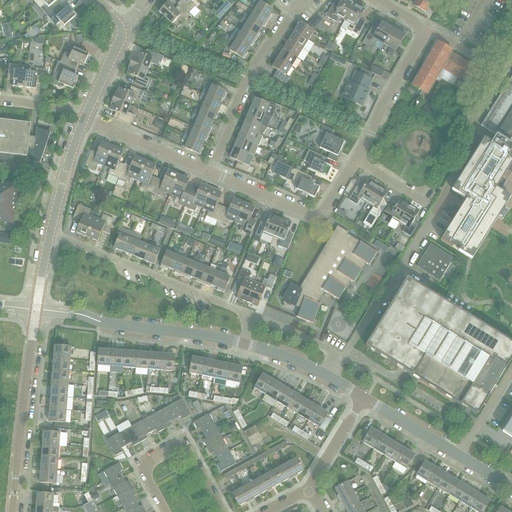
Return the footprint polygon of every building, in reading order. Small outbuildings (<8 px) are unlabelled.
[(47,16),(47,17),(60,6),(56,1),(57,0),(41,0),(45,4),(40,8),(47,16)] [(180,0),(177,4),(178,5),(187,14),(195,6),(189,1),(190,0),(180,0)] [(257,6),(253,11),(268,20),(272,14),(270,13),(272,9),(260,1),(260,2),(257,0),(253,0),(252,2),(257,6)] [(339,17),(344,20),(354,4),(347,0),(342,0),(338,7),(333,3),(325,16),(336,22),(339,17)] [(416,0),(413,6),(425,12),(431,0),(416,0)] [(189,15),(187,14),(178,5),(174,9),(167,3),(159,11),(172,24),(177,19),(181,23),(189,15)] [(344,20),(340,27),(346,30),(347,29),(358,35),(365,22),(359,19),(364,10),(354,4),(344,20)] [(64,10),(60,6),(47,17),(55,26),(60,22),(64,26),(68,23),(74,29),(80,28),(78,23),(79,22),(75,17),(76,16),(68,6),(64,10)] [(245,14),(242,18),(260,29),(262,26),(264,27),(268,20),(253,11),(250,17),(245,14)] [(245,25),(241,31),(256,40),(260,33),(258,32),(260,29),(242,18),(240,22),(245,25)] [(369,31),(362,43),(368,46),(369,44),(380,50),(384,44),(394,27),(382,20),(375,34),(369,31)] [(299,24),(294,31),(308,40),(311,35),(315,38),(318,33),(306,26),(300,22),(299,24)] [(405,33),(394,27),(384,44),(390,48),(387,54),(391,57),(405,33)] [(201,30),(197,34),(201,39),(206,34),(201,30)] [(35,37),(30,31),(23,37),(24,39),(35,37)] [(233,33),(230,37),(248,48),(250,45),(252,46),(256,40),(241,31),(238,36),(233,33)] [(294,31),(289,40),(302,49),(308,40),(294,31)] [(84,42),(82,34),(75,36),(77,44),(84,42)] [(246,51),(248,48),(230,37),(228,41),(233,44),(229,50),(243,59),(248,52),(246,51)] [(289,40),(283,49),(297,58),(302,49),(289,40)] [(333,52),(337,45),(329,41),(325,48),(333,52)] [(469,84),(477,69),(451,53),(452,50),(437,42),(412,86),(427,94),(442,68),(469,84)] [(58,61),(75,69),(78,64),(83,66),(88,54),(73,47),(71,54),(65,51),(60,62),(58,61)] [(283,49),(277,58),(291,67),(297,58),(283,49)] [(133,56),(130,62),(147,69),(150,63),(157,66),(159,62),(161,63),(163,57),(148,50),(146,56),(136,51),(134,57),(133,56)] [(332,55),(329,59),(345,66),(347,62),(346,61),(332,55)] [(54,60),(46,56),(45,62),(51,65),(54,60)] [(289,77),(286,75),(291,67),(277,58),(272,67),(277,70),(273,76),(286,83),(289,77)] [(75,69),(58,61),(53,73),(56,74),(53,80),(52,82),(53,83),(54,84),(56,85),(57,84),(58,83),(73,89),(78,77),(73,75),(75,69)] [(145,76),(147,69),(130,62),(128,68),(129,69),(127,74),(136,78),(134,83),(147,89),(151,79),(145,76)] [(12,87),(24,88),(26,72),(27,66),(9,63),(7,80),(13,81),(12,87)] [(44,70),(33,68),(33,66),(27,66),(26,72),(24,88),(36,89),(36,84),(42,84),(44,70)] [(381,77),(384,71),(373,66),(370,72),(381,77)] [(367,90),(372,79),(356,72),(351,83),(349,82),(342,97),(349,101),(349,103),(353,105),(355,103),(362,106),(369,91),(367,90)] [(500,191),(511,171),(511,75),(480,125),(496,135),(491,143),(484,139),(452,190),(466,199),(462,206),(440,240),(452,247),(454,245),(460,249),(458,251),(468,257),(471,259),(493,224),(510,198),(500,191)] [(203,89),(201,93),(220,102),(222,98),(224,99),(227,91),(211,85),(209,91),(203,89)] [(115,92),(113,98),(130,105),(133,99),(140,102),(144,92),(130,86),(128,92),(118,88),(116,93),(115,92)] [(205,100),(202,106),(218,113),(221,106),(219,105),(220,102),(201,93),(200,98),(205,100)] [(127,112),(130,105),(113,98),(110,104),(111,105),(109,110),(119,114),(116,119),(130,125),(134,115),(127,112)] [(255,98),(250,108),(264,114),(272,117),(275,119),(277,115),(274,113),(276,107),(269,104),(255,98)] [(425,104),(422,110),(429,114),(432,108),(425,104)] [(179,117),(185,113),(180,106),(174,111),(179,117)] [(194,110),(192,114),(211,122),(213,119),(215,120),(218,113),(202,106),(200,112),(194,110)] [(250,108),(246,118),(267,127),(272,117),(250,108)] [(433,108),(430,114),(436,117),(439,111),(433,108)] [(196,121),(193,127),(209,134),(212,127),(210,126),(211,122),(192,114),(190,119),(196,121)] [(246,118),(242,128),(260,136),(261,133),(264,134),(267,127),(246,118)] [(0,157),(11,159),(12,155),(26,156),(26,155),(32,156),(31,162),(40,163),(50,132),(35,128),(34,137),(29,137),(30,124),(0,119),(0,157)] [(158,120),(155,127),(160,129),(163,122),(158,120)] [(282,121),(277,131),(285,135),(290,126),(286,124),(282,121)] [(337,156),(344,142),(331,136),(333,131),(323,126),(321,129),(326,132),(319,148),(337,156)] [(185,131),(184,135),(203,143),(204,140),(206,141),(209,134),(193,127),(191,133),(185,131)] [(242,128),(238,138),(258,147),(263,137),(260,136),(242,128)] [(164,131),(161,138),(167,141),(170,134),(164,131)] [(201,147),(203,143),(184,135),(182,140),(187,142),(184,148),(200,155),(203,148),(201,147)] [(238,138),(233,148),(247,154),(253,156),(254,157),(258,147),(238,138)] [(98,164),(104,166),(112,147),(101,142),(96,155),(90,152),(84,166),(95,171),(98,164)] [(107,174),(118,178),(123,166),(117,164),(123,151),(112,147),(104,166),(110,169),(107,174)] [(233,148),(229,158),(237,162),(235,167),(246,172),(253,156),(247,154),(233,148)] [(327,178),(332,167),(323,163),(326,158),(308,150),(303,161),(309,163),(307,169),(327,178)] [(131,178),(137,180),(145,161),(134,156),(129,169),(123,166),(118,178),(129,183),(131,178)] [(140,188),(151,193),(156,180),(150,178),(156,166),(145,161),(137,180),(143,183),(140,188)] [(314,198),(319,187),(311,183),(314,178),(292,168),(287,179),(297,183),(295,189),(299,191),(308,195),(314,198)] [(164,192),(169,194),(178,175),(167,170),(162,183),(156,180),(151,193),(162,197),(164,192)] [(173,202),(184,207),(189,195),(183,192),(189,180),(178,175),(169,194),(175,197),(173,202)] [(360,199),(367,203),(377,186),(367,180),(361,189),(356,186),(348,200),(356,205),(360,199)] [(0,221),(13,223),(17,184),(0,181),(0,221)] [(197,206),(202,208),(211,189),(200,184),(195,197),(189,195),(184,207),(194,211),(197,206)] [(387,192),(377,186),(367,203),(373,207),(363,223),(371,228),(378,217),(379,217),(386,205),(381,202),(387,192)] [(206,216),(217,221),(222,209),(216,206),(222,194),(211,189),(202,208),(208,211),(206,216)] [(299,191),(296,196),(305,200),(308,195),(299,191)] [(230,220),(235,223),(244,203),(233,198),(228,211),(222,209),(217,221),(227,225),(230,220)] [(392,218),(398,222),(409,205),(399,199),(393,209),(388,206),(379,219),(388,224),(392,218)] [(255,208),(244,203),(235,223),(241,225),(239,230),(250,235),(255,223),(249,220),(255,208)] [(76,232),(86,237),(94,217),(89,215),(91,210),(78,204),(73,217),(81,220),(76,232)] [(419,211),(409,205),(398,222),(405,226),(402,232),(410,237),(418,224),(413,221),(419,211)] [(101,220),(94,217),(86,237),(97,241),(103,229),(108,231),(113,219),(103,214),(101,220)] [(262,233),(273,237),(280,219),(270,214),(265,224),(260,222),(255,234),(261,237),(262,233)] [(291,223),(280,219),(273,237),(280,240),(278,246),(287,249),(293,235),(287,233),(291,223)] [(295,307),(296,306),(300,308),(297,317),(312,323),(320,304),(316,302),(318,297),(315,295),(318,291),(321,292),(322,290),(338,299),(346,287),(344,286),(348,279),(353,282),(361,269),(360,269),(364,262),(369,265),(377,252),(344,232),(345,231),(337,226),(299,288),(291,283),(282,298),(284,303),(295,307)] [(113,248),(115,248),(124,252),(132,232),(119,227),(115,235),(118,236),(113,248)] [(142,236),(132,232),(124,252),(134,256),(139,242),(142,236)] [(0,233),(0,242),(9,244),(11,235),(0,233)] [(218,240),(215,246),(222,249),(225,243),(218,240)] [(149,246),(139,242),(134,256),(144,260),(149,246)] [(149,246),(144,260),(154,264),(160,250),(153,248),(154,244),(151,242),(149,246)] [(382,244),(379,249),(385,253),(388,248),(382,244)] [(453,259),(430,244),(416,266),(439,281),(444,273),(449,276),(455,267),(450,264),(453,259)] [(228,246),(226,250),(239,255),(240,251),(228,246)] [(175,248),(173,254),(166,251),(160,267),(167,270),(168,268),(171,269),(179,250),(175,248)] [(174,273),(181,276),(187,260),(181,257),(183,252),(179,250),(171,269),(175,271),(174,273)] [(189,276),(192,278),(200,259),(196,257),(194,262),(187,260),(181,276),(188,278),(189,276)] [(276,257),(273,263),(281,266),(283,260),(276,257)] [(195,281),(202,284),(208,268),(202,266),(205,260),(200,259),(192,278),(196,279),(195,281)] [(210,285),(213,286),(221,267),(217,265),(215,271),(208,268),(202,284),(209,287),(210,285)] [(226,269),(221,267),(213,286),(217,288),(216,290),(224,293),(230,277),(223,274),(226,269)] [(237,298),(247,302),(255,282),(250,280),(248,278),(251,273),(241,269),(236,282),(242,284),(236,298),(237,299),(237,298)] [(285,270),(283,275),(290,278),(292,273),(285,270)] [(260,284),(255,282),(247,302),(256,306),(257,307),(265,287),(270,289),(275,277),(269,275),(267,280),(264,279),(262,284),(260,284)] [(477,415),(511,357),(511,342),(407,278),(365,346),(477,415)] [(54,346),(53,359),(70,360),(71,347),(54,346)] [(97,365),(110,366),(111,350),(98,349),(97,365)] [(110,366),(123,367),(124,351),(111,350),(110,366)] [(123,367),(135,368),(136,352),(124,351),(123,367)] [(135,368),(148,369),(149,353),(136,352),(135,368)] [(148,369),(160,370),(161,354),(149,353),(148,369)] [(174,355),(161,354),(160,370),(173,371),(173,368),(174,360),(174,355)] [(189,373),(202,376),(205,360),(192,357),(189,373)] [(53,359),(52,371),(69,373),(70,360),(53,359)] [(202,376),(214,378),(217,362),(205,360),(202,376)] [(214,378),(226,381),(229,365),(217,362),(214,378)] [(242,367),(229,365),(226,381),(225,386),(238,389),(239,383),(242,367)] [(52,371),(51,384),(68,385),(69,373),(52,371)] [(254,388),(265,395),(274,381),(263,374),(254,388)] [(265,395),(276,401),(284,387),(274,381),(265,395)] [(51,384),(50,396),(67,397),(68,385),(51,384)] [(276,401),(287,408),(295,394),(284,387),(276,401)] [(287,408),(297,414),(306,400),(295,394),(287,408)] [(50,396),(49,409),(66,410),(67,397),(50,396)] [(181,400),(168,407),(175,419),(180,416),(182,419),(189,415),(181,400)] [(297,414),(308,421),(317,407),(306,400),(297,414)] [(197,413),(203,410),(198,401),(196,401),(192,403),(197,413)] [(168,407),(156,413),(164,429),(171,425),(170,422),(175,419),(168,407)] [(328,413),(317,407),(308,421),(319,428),(328,413)] [(65,423),(66,410),(49,409),(48,422),(65,423)] [(238,411),(233,413),(237,421),(242,419),(238,411)] [(100,413),(95,416),(98,421),(103,418),(100,413)] [(156,413),(144,420),(150,432),(156,429),(158,433),(164,429),(156,413)] [(203,433),(215,427),(209,414),(193,422),(197,430),(200,428),(203,433)] [(273,414),(270,418),(278,422),(280,418),(273,414)] [(511,416),(503,431),(511,436),(511,416)] [(280,418),(278,422),(286,427),(288,423),(280,418)] [(242,419),(237,421),(242,429),(246,427),(242,419)] [(144,420),(131,426),(140,442),(147,438),(145,435),(150,432),(144,420)] [(131,426),(119,433),(126,446),(131,443),(133,446),(140,442),(131,426)] [(255,426),(243,432),(247,439),(259,433),(255,426)] [(202,440),(206,447),(222,439),(215,427),(203,433),(206,439),(202,440)] [(294,427),(292,431),(299,436),(302,431),(294,427)] [(362,442),(373,449),(382,435),(371,428),(362,442)] [(302,431),(299,436),(307,440),(310,436),(302,431)] [(43,432),(42,445),(59,446),(66,446),(67,434),(60,433),(47,432),(43,432)] [(122,452),(120,449),(126,446),(119,433),(106,440),(115,456),(122,452)] [(259,433),(247,439),(251,446),(262,440),(259,433)] [(373,449),(384,455),(393,441),(382,435),(373,449)] [(210,454),(213,453),(216,458),(229,451),(222,439),(206,447),(210,454)] [(262,440),(251,446),(255,453),(266,447),(262,440)] [(384,455),(395,462),(403,448),(393,441),(384,455)] [(276,446),(279,451),(287,446),(285,442),(276,446)] [(42,445),(41,457),(58,459),(59,446),(42,445)] [(265,452),(268,457),(279,451),(276,446),(265,452)] [(414,454),(403,448),(395,462),(406,468),(414,454)] [(235,464),(229,451),(216,458),(219,463),(216,465),(220,472),(235,464)] [(255,458),(257,463),(268,457),(265,452),(255,458)] [(41,457),(40,470),(56,471),(58,459),(41,457)] [(244,464),(246,469),(257,463),(255,458),(244,464)] [(297,458),(285,464),(292,477),(304,471),(297,458)] [(357,459),(354,463),(362,468),(365,463),(357,459)] [(419,459),(413,471),(417,473),(416,475),(427,482),(435,468),(424,461),(424,462),(419,459)] [(103,471),(110,484),(123,477),(119,471),(123,470),(119,462),(103,471)] [(365,463),(362,468),(370,472),(373,468),(365,463)] [(233,470),(236,474),(246,469),(244,464),(233,470)] [(285,464),(275,470),(282,482),(292,477),(285,464)] [(427,482),(438,488),(446,474),(435,468),(427,482)] [(55,484),(56,471),(40,470),(39,483),(55,484)] [(224,475),(227,479),(236,474),(233,470),(224,475)] [(275,470),(264,475),(271,488),(282,482),(275,470)] [(438,488),(449,494),(457,481),(446,474),(438,488)] [(264,475),(253,481),(260,494),(271,488),(264,475)] [(365,475),(361,477),(365,486),(370,483),(365,475)] [(110,484),(117,496),(132,487),(129,480),(125,482),(123,477),(110,484)] [(377,477),(372,479),(376,487),(381,485),(377,477)] [(253,481),(243,487),(250,500),(260,494),(253,481)] [(449,494),(459,501),(468,487),(457,481),(449,494)] [(334,489),(340,500),(353,493),(347,482),(334,489)] [(370,483),(365,486),(371,497),(376,494),(370,483)] [(95,485),(88,488),(91,493),(98,490),(95,485)] [(381,485),(376,487),(381,495),(385,493),(381,485)] [(117,496),(123,508),(136,501),(133,496),(136,494),(132,487),(117,496)] [(238,506),(250,500),(243,487),(232,493),(238,506)] [(459,501),(470,507),(478,494),(468,487),(459,501)] [(96,491),(90,494),(93,499),(99,496),(96,491)] [(37,493),(36,506),(58,508),(59,504),(52,503),(53,494),(37,493)] [(88,493),(84,495),(88,503),(92,501),(88,493)] [(340,500),(346,510),(359,504),(353,493),(340,500)] [(376,494),(371,497),(377,507),(382,505),(376,494)] [(482,511),(489,500),(478,494),(470,507),(477,511),(482,511)] [(388,497),(383,500),(388,508),(392,505),(388,497)] [(408,498),(403,501),(406,506),(411,503),(408,498)] [(92,501),(88,503),(92,511),(97,509),(92,501)] [(145,511),(142,505),(139,507),(136,501),(123,508),(125,511),(145,511)]
